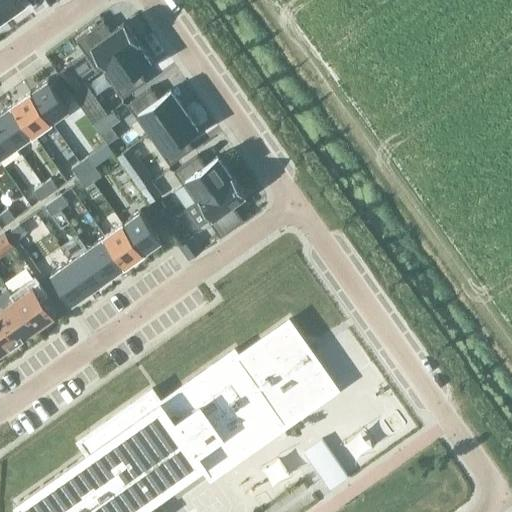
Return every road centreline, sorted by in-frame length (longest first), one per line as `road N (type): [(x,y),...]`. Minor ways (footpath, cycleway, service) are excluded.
road 1 (residential): [(295,204),(486,475),(481,511)]
road 2 (residential): [(0,411),(295,204)]
road 3 (residential): [(151,0),(295,204)]
